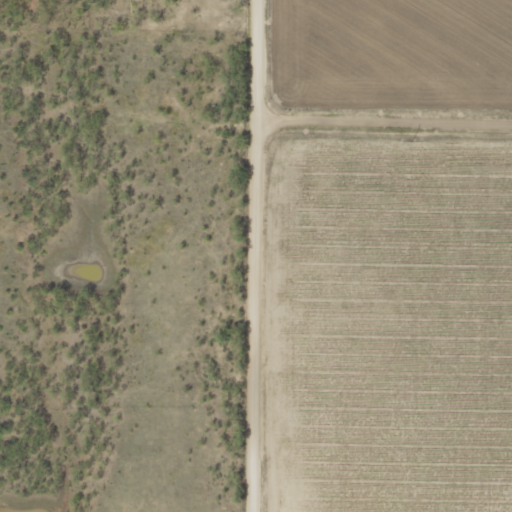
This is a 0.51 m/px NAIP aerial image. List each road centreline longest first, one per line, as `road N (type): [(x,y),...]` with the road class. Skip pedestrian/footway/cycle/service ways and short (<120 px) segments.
road 1 (residential): [(265,511),(254,0)]
road 2 (residential): [(252,122),(511,125)]
